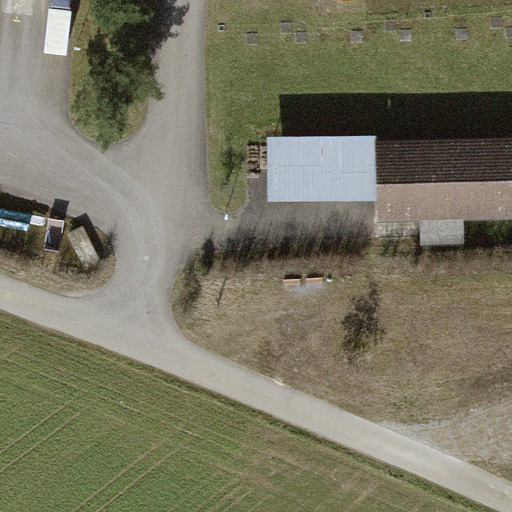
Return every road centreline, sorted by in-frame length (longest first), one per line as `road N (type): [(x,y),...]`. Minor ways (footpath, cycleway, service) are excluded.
road 1 (track): [(132,333),(511,499)]
road 2 (residential): [(0,287),(132,333)]
